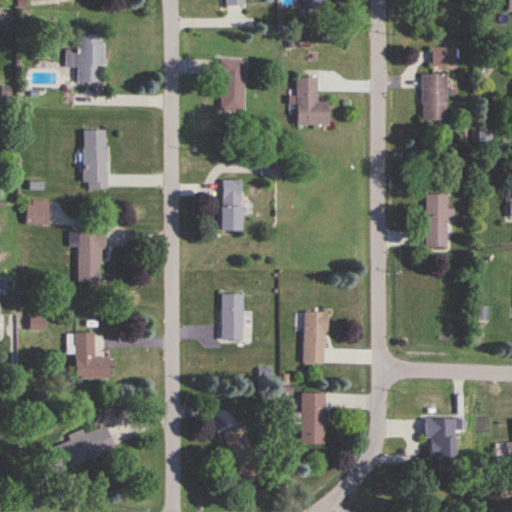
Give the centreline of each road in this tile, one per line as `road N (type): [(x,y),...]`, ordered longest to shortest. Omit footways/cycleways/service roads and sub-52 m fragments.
road 1 (residential): [(174,511),(172,0)]
road 2 (residential): [(381,368),(381,0)]
road 3 (residential): [(381,368),(376,447),(352,482),(313,511)]
road 4 (residential): [(511,372),(381,368)]
